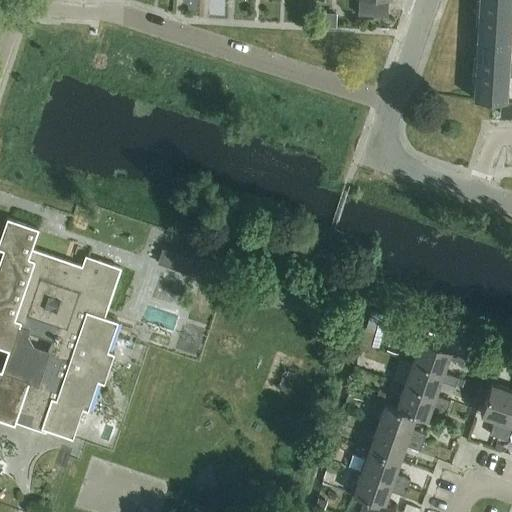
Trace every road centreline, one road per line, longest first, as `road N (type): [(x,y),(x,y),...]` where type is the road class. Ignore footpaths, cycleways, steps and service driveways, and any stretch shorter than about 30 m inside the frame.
road 1 (residential): [(111,13),(391,105)]
road 2 (residential): [(511,205),(402,168),(384,144),(391,105)]
road 3 (residential): [(0,60),(12,20),(28,6),(111,13)]
